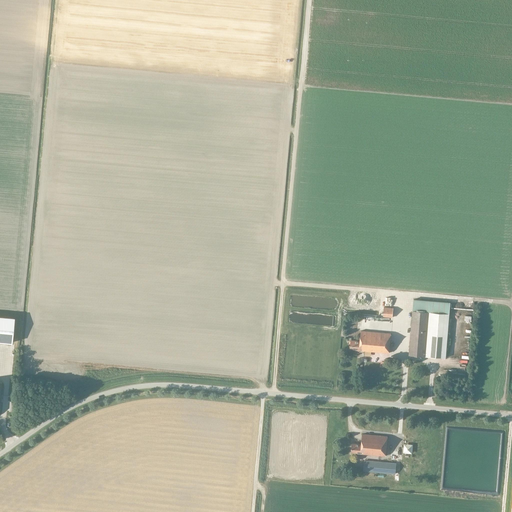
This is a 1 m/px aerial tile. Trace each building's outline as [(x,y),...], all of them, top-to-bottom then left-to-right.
[(449,313),(450,302),(413,299),(412,310),(409,355),(425,356),(446,358),(449,313)] [(383,317),(393,318),(393,308),(384,307),(383,317)] [(0,341),(12,343),(14,317),(0,315),(0,341)] [(354,349),(354,350),(389,353),(391,333),(361,330),(360,341),(350,340),(350,349),(354,349)] [(462,345),(462,354),(470,355),(470,345),(462,345)] [(352,444),(351,452),(357,453),(357,454),(386,456),(387,436),(362,434),(362,445),(352,444)] [(404,450),(413,451),(413,442),(405,441),(404,450)] [(364,460),(363,471),(395,474),(396,463),(364,460)]
